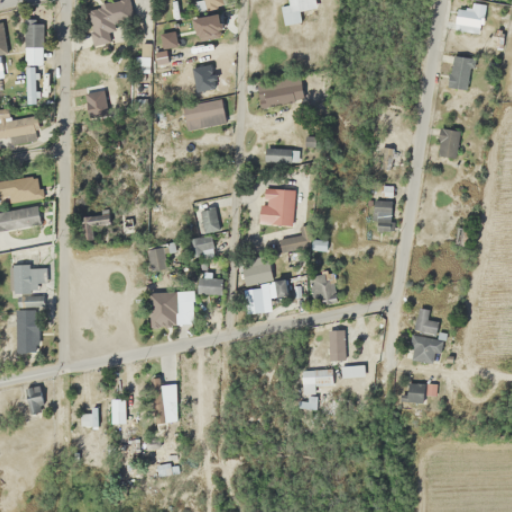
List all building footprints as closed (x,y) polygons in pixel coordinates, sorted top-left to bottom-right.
[(278,0),(282,25),(302,23),(301,13),(317,11),(315,0),(278,0)] [(92,44),(125,39),(121,17),(130,15),(128,1),(86,7),(92,44)] [(455,29),(479,29),(479,4),(466,4),(466,9),(455,9),(455,29)] [(24,19),(24,55),(42,55),(42,19),(24,19)] [(471,58),(452,54),(446,85),(466,89),(471,58)] [(25,104),(37,104),(37,65),(25,65),(25,104)] [(86,92),(91,153),(108,151),(103,91),(86,92)] [(224,123),(220,100),(182,106),(186,129),(224,123)] [(0,137),(8,136),(10,145),(40,139),(35,114),(8,120),(6,110),(0,110),(0,137)] [(455,156),(455,130),(437,130),(437,156),(455,156)] [(264,161),(299,161),(299,149),(264,149),(264,161)] [(0,201),(13,202),(13,187),(19,187),(19,181),(0,180),(0,201)] [(291,225),(293,189),(262,188),(260,224),(291,225)] [(373,232),(390,232),(390,199),(373,199),(373,232)] [(0,211),(0,229),(40,224),(37,206),(0,211)] [(211,256),(211,239),(189,239),(189,256),(211,256)] [(265,254),(239,262),(246,287),(273,278),(265,254)] [(38,291),(38,265),(11,265),(11,291),(38,291)] [(217,293),(217,275),(197,275),(197,293),(217,293)] [(263,292),(263,288),(244,288),(244,313),(261,313),(261,292),(263,292)] [(149,292),(149,325),(176,325),(176,292),(149,292)] [(35,352),(35,309),(14,309),(14,352),(35,352)] [(412,329),(433,334),(436,323),(421,319),(423,310),(418,309),(412,329)] [(343,360),(343,330),(327,330),(327,360),(343,360)] [(437,336),(409,336),(409,362),(436,362),(437,336)] [(362,376),(362,365),(340,365),(340,377),(362,376)] [(329,369),(299,369),(299,393),(329,393),(329,369)] [(420,401),(420,383),(406,383),(406,401),(420,401)] [(40,410),(39,387),(26,387),(27,411),(40,410)] [(101,431),(101,396),(89,396),(89,431),(101,431)]
